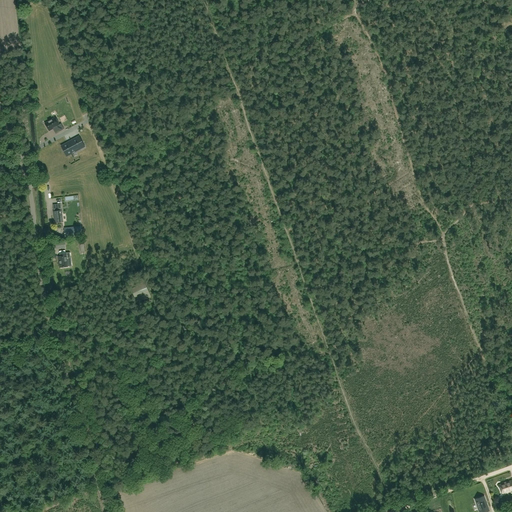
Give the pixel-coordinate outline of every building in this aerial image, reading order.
[(45,124),(49,131),(57,126),(60,132),(64,129),(61,124),(60,125),(55,117),(45,124)] [(84,147),(83,145),(79,137),(70,141),(68,142),(62,146),(67,156),(72,153),(72,152),(75,150),(75,151),(81,149),(84,147)] [(61,211),(61,206),(56,206),(56,211),(54,211),(55,223),(63,222),(62,211),(61,211)] [(81,227),(65,229),(65,238),(82,237),(81,227)] [(60,254),(60,257),(59,257),(60,268),(67,267),(67,266),(71,266),(70,253),(60,254)] [(140,297),(142,301),(152,295),(150,291),(140,297)] [(502,494),(511,490),(511,480),(499,485),(502,494)] [(475,500),(479,511),(485,511),(489,511),(484,496),(481,497),(478,499),(475,500)]
